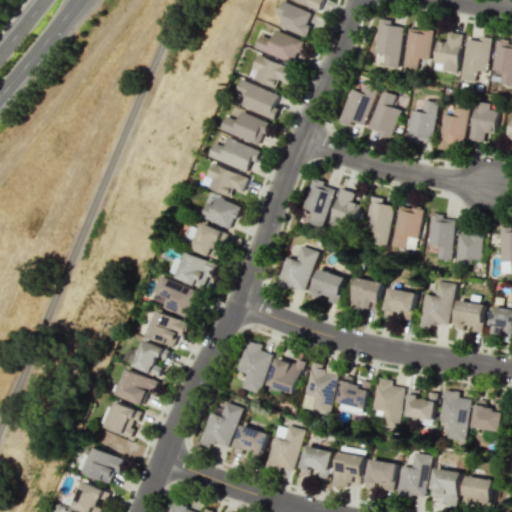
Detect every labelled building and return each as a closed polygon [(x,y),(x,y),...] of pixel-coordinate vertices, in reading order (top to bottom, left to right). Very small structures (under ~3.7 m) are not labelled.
[(286,0),(283,0),(278,13),(284,16),(281,24),(283,25),(282,27),(287,29),(287,27),(306,35),(312,24),(307,22),(312,10),(286,0)] [(298,0),(320,9),(323,0),(298,0)] [(392,23),(393,18),(380,16),(376,42),(375,42),(375,47),(376,47),(375,50),(384,52),(383,56),(384,56),(384,63),(397,66),(404,25),(392,23)] [(419,55),(417,68),(403,66),(409,25),(422,28),(423,24),(432,26),(431,28),(434,28),(429,57),(419,55)] [(277,28),(273,37),(261,33),(256,46),(293,62),(298,50),(302,52),(304,47),(302,46),(305,39),(277,28)] [(464,32),(457,70),(443,68),(444,62),(434,61),(438,38),(448,39),(449,30),(464,32)] [(480,38),(481,34),(493,36),(487,70),(478,68),(477,72),(476,72),(475,80),(461,77),(467,37),(480,38)] [(510,38),(509,42),(511,42),(511,83),(501,81),(503,69),(492,67),(497,38),(501,39),(501,37),(510,38)] [(259,52),(295,67),(289,81),(280,77),(276,87),(255,77),(259,68),(253,66),(259,52)] [(236,90),(243,93),(243,94),(247,96),(243,104),(275,118),(279,107),(275,105),(280,93),(242,77),(236,90)] [(352,119),(351,123),(339,119),(348,95),(348,94),(349,90),(350,90),(351,87),(360,90),(361,86),(362,87),(365,80),(379,85),(364,123),(352,119)] [(382,88),(368,126),(380,131),(379,134),(390,138),(401,108),(391,105),(395,93),(382,88)] [(418,142),(419,138),(432,140),(438,100),(424,98),(422,110),(412,108),(407,139),(410,139),(410,140),(418,142)] [(476,99),(470,138),(484,140),(486,130),(495,132),(499,109),(490,108),(491,102),(476,99)] [(470,105),(463,146),(450,144),(450,148),(438,146),(442,120),(441,120),(442,116),(443,116),(444,112),(453,114),(454,110),(455,110),(456,103),(470,105)] [(238,119),(227,114),(221,127),(258,143),(263,131),(267,133),(270,125),(268,124),(270,121),(242,109),(238,119)] [(209,154),(247,170),(252,158),(256,160),(261,149),(237,139),(233,137),(232,137),(230,136),(225,145),(215,141),(209,154)] [(213,161),(207,175),(212,177),(209,186),(230,195),(234,186),(243,190),(249,176),(213,161)] [(313,209),(309,221),(323,226),(336,188),(324,183),(326,180),(317,177),(317,179),(314,178),(303,206),(313,209)] [(342,186),(329,223),(343,228),(345,220),(355,224),(362,204),(358,202),(353,200),(356,191),(342,186)] [(383,202),(384,197),(372,194),(365,228),(374,230),(372,241),(387,245),(395,204),(383,202)] [(214,203),(208,201),(202,215),(230,227),(235,216),(237,217),(240,211),(239,211),(241,205),(224,198),(225,196),(221,195),(220,196),(217,195),(214,203)] [(413,207),(400,204),(392,243),(406,247),(408,235),(419,237),(425,208),(422,208),(422,206),(414,203),(413,207)] [(429,243),(439,244),(438,257),(452,258),(457,218),(444,217),(445,213),(435,212),(435,214),(432,214),(429,243)] [(204,221),(192,247),(218,258),(222,249),(217,247),(220,239),(221,239),(225,230),(204,221)] [(511,226),(501,226),(502,252),(501,252),(501,257),(502,257),(502,260),(511,260),(511,264),(511,226)] [(473,258),(472,264),(456,263),(460,232),(472,233),(472,229),(485,230),(482,258),(473,258)] [(288,255),(287,257),(286,257),(284,264),(285,264),(280,280),(283,281),(282,283),(293,287),(294,285),(306,290),(320,250),(302,244),(298,258),(288,255)] [(203,287),(176,276),(187,250),(219,263),(214,277),(208,274),(203,287)] [(321,267),(316,284),(315,283),(311,294),(321,297),(322,293),(330,296),(329,300),(338,303),(348,277),(321,267)] [(167,297),(154,291),(161,274),(199,291),(194,302),(199,304),(193,319),(172,310),(172,311),(165,308),(166,307),(164,306),(167,297)] [(358,276),(350,310),(365,313),(366,306),(379,309),(385,281),(358,276)] [(439,279),(436,294),(427,293),(427,295),(425,295),(424,302),(425,302),(422,325),(432,327),(433,323),(437,324),(438,321),(450,323),(457,282),(439,279)] [(394,316),(385,314),(387,309),(386,309),(391,286),(419,292),(415,311),(414,311),(413,319),(403,317),(404,312),(396,310),(396,311),(395,311),(394,316)] [(461,299),(456,326),(465,328),(466,323),(474,325),(474,329),(483,331),(488,304),(461,299)] [(511,307),(496,305),(493,323),(492,323),(490,331),(500,333),(501,327),(507,327),(507,326),(511,327),(510,330),(509,330),(509,335),(511,335),(511,307)] [(158,309),(147,335),(173,345),(178,333),(183,335),(184,332),(186,333),(190,322),(158,309)] [(144,339),(134,365),(159,376),(162,366),(156,364),(158,359),(157,359),(158,355),(166,358),(170,349),(144,339)] [(249,339),(257,342),(257,341),(263,343),(262,349),(274,353),(260,393),(242,386),(247,372),(238,369),(239,366),(238,366),(241,359),(242,359),(249,339)] [(278,357),(269,384),(295,394),(303,368),(304,368),(307,361),(298,358),(296,362),(291,360),(291,362),(278,357)] [(313,361),(308,384),(307,383),(305,391),(306,391),(306,393),(315,395),(312,410),(329,414),(339,374),(327,371),(327,369),(323,368),(324,364),(313,361)] [(148,391),(143,405),(116,393),(127,368),(158,381),(154,388),(151,387),(149,392),(148,391)] [(345,374),(338,401),(366,408),(372,381),(362,379),(361,385),(353,383),(353,382),(352,381),(353,376),(345,374)] [(383,410),(381,425),(399,428),(406,386),(393,384),(394,379),(379,377),(376,399),(374,399),(373,406),(375,406),(374,409),(383,410)] [(415,388),(414,393),(411,393),(407,415),(435,420),(436,414),(437,413),(439,402),(438,400),(439,392),(429,391),(428,398),(424,397),(424,398),(420,398),(421,394),(420,394),(421,389),(415,388)] [(454,390),(446,389),(442,411),(441,410),(440,418),(441,418),(441,420),(451,422),(448,437),(466,440),(473,399),(460,396),(461,391),(454,390)] [(479,398),(475,427),(503,431),(506,412),(505,412),(506,403),(496,402),(496,408),(488,407),(488,405),(487,405),(487,399),(479,398)] [(212,411),(212,413),(211,413),(208,420),(209,421),(200,442),(211,446),(212,442),(217,444),(217,441),(229,446),(244,407),(227,400),(222,415),(212,411)] [(116,401),(105,426),(131,437),(135,428),(131,426),(134,418),(138,420),(142,411),(116,401)] [(243,424),(235,446),(236,446),(234,451),(242,453),(243,449),(244,449),(244,448),(253,451),(251,456),(260,459),(269,433),(243,424)] [(274,436),(274,438),(273,438),(271,445),(272,446),(266,466),(273,468),(272,469),(280,471),(282,466),(294,469),(305,429),(288,424),(284,439),(274,436)] [(307,445),(301,471),(310,474),(310,469),(311,470),(312,466),(316,467),(316,468),(320,469),(318,475),(328,478),(329,470),(330,470),(334,451),(307,445)] [(84,472),(110,483),(115,470),(119,472),(124,461),(118,459),(119,456),(94,447),(84,472)] [(416,451),(413,467),(403,465),(403,467),(402,467),(401,475),(402,475),(398,496),(413,499),(414,494),(427,496),(434,454),(416,451)] [(367,456),(340,452),(335,475),(334,475),(333,485),(342,487),(342,485),(348,486),(348,481),(361,484),(363,477),(367,456)] [(371,458),(367,486),(375,488),(376,483),(378,483),(378,482),(386,483),(385,488),(395,490),(396,482),(397,483),(400,463),(371,458)] [(464,472),(436,467),(433,488),(432,495),(444,497),(444,503),(458,506),(464,472)] [(469,475),(466,493),(465,493),(463,502),(473,504),(474,500),(482,501),(482,505),(491,507),(492,503),(493,503),(496,480),(469,475)] [(84,481),(73,507),(84,511),(100,511),(102,508),(98,506),(101,498),(102,499),(102,498),(107,500),(110,492),(84,481)] [(176,496),(169,511),(196,511),(188,508),(189,506),(184,504),(186,500),(176,496)] [(78,511),(76,511),(75,511),(73,511),(72,511),(63,511),(66,507),(57,503),(53,511),(78,511)]
